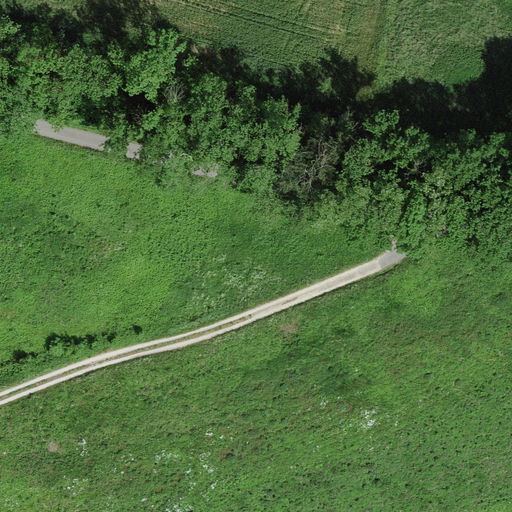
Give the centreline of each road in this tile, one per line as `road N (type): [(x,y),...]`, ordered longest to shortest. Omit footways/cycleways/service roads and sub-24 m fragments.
road 1 (unclassified): [(0,115),(511,231)]
road 2 (track): [(431,213),(374,266),(221,327),(0,398)]
